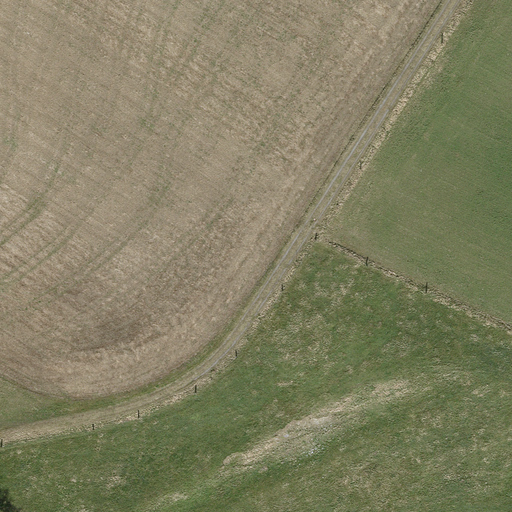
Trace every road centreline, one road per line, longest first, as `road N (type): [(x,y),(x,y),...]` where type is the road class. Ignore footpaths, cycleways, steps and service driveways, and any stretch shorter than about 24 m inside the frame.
road 1 (track): [(451,0),(228,344),(201,372),(154,396),(0,434)]
road 2 (motorway): [(135,511),(287,211),(421,0)]
road 3 (motorway): [(213,0),(132,135),(0,392)]
